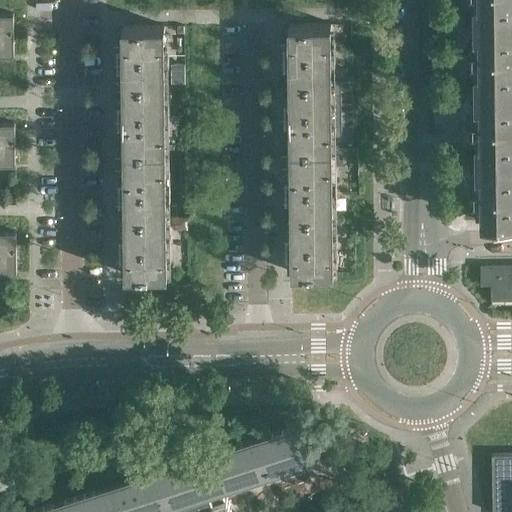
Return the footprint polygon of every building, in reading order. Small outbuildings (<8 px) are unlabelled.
[(511,17),(511,0),(479,0),(479,2),(475,2),(475,18),(511,17)] [(0,54),(14,54),(14,13),(0,12),(0,54)] [(511,87),(511,17),(475,18),(475,35),(480,35),(480,71),(476,71),(476,88),(511,87)] [(332,80),(331,43),(331,22),(289,23),(289,41),(284,41),(284,64),(289,64),(289,80),(332,80)] [(165,82),(165,45),(165,24),(122,25),(123,43),(117,43),(118,66),(123,66),(123,82),(165,82)] [(333,147),(332,99),(332,80),(289,80),(290,97),(285,97),(285,120),(285,131),(290,131),(290,147),(333,147)] [(166,149),(166,101),(165,82),(123,82),(123,99),(118,99),(119,133),(124,133),(124,149),(166,149)] [(511,156),(511,87),(476,88),(476,104),(481,104),(481,125),(481,140),(477,140),(477,157),(511,156)] [(0,163),(16,163),(15,122),(0,122),(0,163)] [(333,214),(333,166),(333,147),(290,147),(290,164),(285,164),(286,197),(291,197),(291,214),(333,214)] [(167,215),(166,168),(166,149),(124,149),(124,166),(119,166),(119,199),(125,199),(125,216),(167,215)] [(511,220),(511,156),(477,157),(477,174),(482,174),(482,221),(511,220)] [(334,271),(334,233),(333,214),(291,214),(291,231),(286,231),(286,254),(292,254),(292,271),(334,271)] [(168,273),(167,235),(167,215),(125,216),(125,233),(120,233),(120,256),(125,256),(125,273),(168,273)] [(0,272),(17,272),(16,231),(0,231),(0,272)] [(511,264),(491,265),(491,282),(491,292),(504,292),(504,297),(511,296),(511,264)] [(491,282),(491,265),(481,265),(481,282),(491,282)] [(229,511),(222,487),(305,461),(294,427),(29,511),(229,511)] [(511,452),(492,453),(493,511),(511,511),(511,452)]
